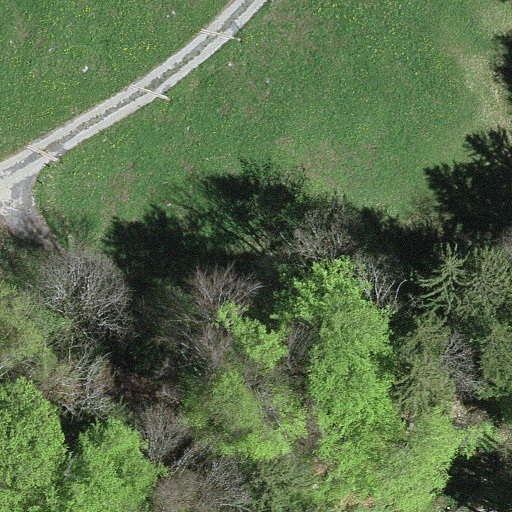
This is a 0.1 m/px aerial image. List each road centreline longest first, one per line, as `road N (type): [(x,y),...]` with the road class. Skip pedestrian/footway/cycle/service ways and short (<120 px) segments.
road 1 (track): [(0,177),(75,270),(125,381),(119,511)]
road 2 (track): [(247,0),(179,65),(0,174)]
